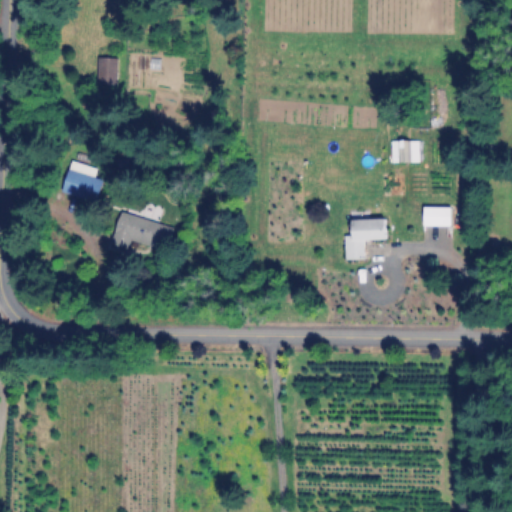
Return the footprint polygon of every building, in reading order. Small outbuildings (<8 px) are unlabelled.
[(98,82),(119,82),(119,57),(98,57),(98,82)] [(392,139),(392,163),(421,163),(421,139),(392,139)] [(98,202),(105,179),(70,169),(63,191),(98,202)] [(455,206),(424,206),(424,226),(455,226),(455,206)] [(168,251),(175,226),(121,212),(112,244),(130,249),(132,241),(168,251)] [(366,259),(366,240),(392,240),(392,218),(350,219),(350,235),(345,235),(346,260),(366,259)]
